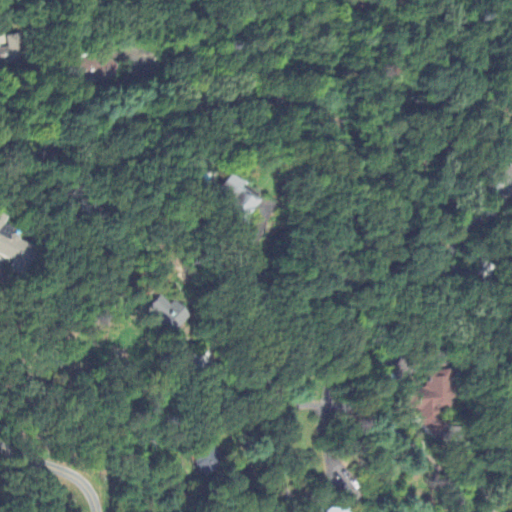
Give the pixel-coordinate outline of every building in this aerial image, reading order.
[(498,177),(488,176),(486,198),(511,199),(511,168),(499,167),(498,177)] [(218,192),(224,196),(216,211),(242,226),(256,201),(238,191),(241,185),(226,177),(218,192)] [(0,256),(12,262),(9,269),(21,275),(27,259),(20,256),(26,243),(0,231),(0,230),(6,219),(0,216),(0,256)] [(169,302),(166,305),(155,295),(144,308),(154,317),(151,321),(167,336),(185,317),(169,302)] [(421,373),(423,390),(408,391),(410,413),(422,412),(425,437),(445,435),(444,420),(436,421),(435,409),(449,408),(445,371),(421,373)] [(194,462),(205,478),(225,465),(214,449),(194,462)]
